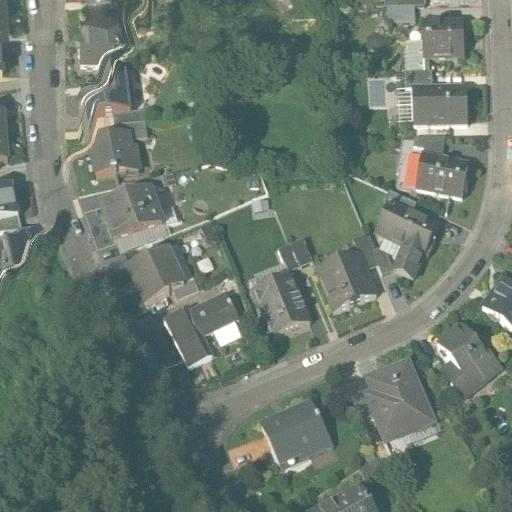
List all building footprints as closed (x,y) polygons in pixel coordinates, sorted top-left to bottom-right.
[(132,10),(132,0),(75,0),(76,1),(76,7),(132,10)] [(399,0),(400,13),(414,12),(425,12),(424,0),(399,0)] [(414,28),(414,12),(400,13),(386,13),(386,29),(414,28)] [(462,28),(422,29),(423,64),(464,63),(462,28)] [(107,31),(76,34),(78,57),(109,55),(107,31)] [(85,122),(112,119),(130,117),(125,77),(79,83),(85,122)] [(465,93),(413,96),(415,133),(467,131),(465,93)] [(116,131),(138,128),(136,116),(130,117),(112,119),(114,131),(116,131)] [(7,126),(0,127),(0,161),(14,158),(7,126)] [(138,128),(116,131),(118,144),(129,142),(129,147),(147,143),(144,128),(138,128)] [(110,144),(90,147),(96,185),(117,182),(117,180),(134,178),(129,147),(129,142),(118,144),(110,145),(110,144)] [(445,143),(416,144),(414,154),(423,155),(422,163),(441,167),(445,143)] [(414,154),(416,144),(403,144),(397,175),(399,176),(396,192),(462,204),(467,171),(441,167),(422,163),(423,155),(414,154)] [(0,173),(17,171),(14,158),(0,161),(0,173)] [(155,183),(124,191),(127,203),(146,198),(158,195),(155,183)] [(0,222),(1,226),(2,226),(27,220),(20,187),(5,190),(5,187),(0,187),(0,222)] [(383,209),(388,211),(389,210),(410,220),(415,209),(389,196),(383,209)] [(152,221),(146,198),(127,203),(100,210),(110,249),(157,236),(152,221)] [(376,238),(379,243),(404,254),(394,275),(393,278),(412,286),(423,262),(426,264),(435,246),(431,244),(436,232),(410,220),(389,210),(388,211),(376,238)] [(168,217),(152,221),(157,236),(172,232),(168,217)] [(358,261),(357,261),(364,278),(377,272),(371,258),(365,243),(352,248),(358,261)] [(289,250),(277,255),(286,278),(299,273),(289,250)] [(382,282),(393,278),(394,275),(386,256),(381,253),(371,258),(377,272),(382,282)] [(168,300),(171,298),(183,293),(182,291),(165,257),(155,261),(154,260),(130,271),(141,293),(137,295),(145,312),(169,301),(168,300)] [(357,261),(316,278),(334,321),(375,303),(364,278),(357,261)] [(289,283),(253,298),(272,345),(309,330),(289,283)] [(183,293),(171,298),(176,309),(198,298),(192,286),(182,291),(183,293)] [(495,302),(493,300),(482,315),(511,337),(511,292),(505,288),(495,302)] [(187,317),(164,329),(183,365),(206,353),(202,346),(238,327),(224,301),(188,319),(187,317)] [(480,357),(475,351),(462,334),(438,354),(452,371),(442,380),(452,393),(451,394),(460,407),(500,375),(484,354),(480,357)] [(479,348),(475,351),(480,357),(484,354),(479,348)] [(206,353),(183,365),(188,376),(212,364),(206,353)] [(369,396),(362,399),(371,421),(384,450),(401,443),(398,436),(430,423),(407,370),(366,388),(369,396)] [(371,421),(362,399),(351,404),(361,425),(371,421)] [(306,457),(308,462),(330,452),(310,411),(294,418),(296,422),(262,438),(278,471),(306,457)] [(358,475),(324,499),(331,511),(358,495),(359,496),(368,491),(358,475)] [(331,511),(329,511),(368,511),(359,496),(358,495),(331,511)]
